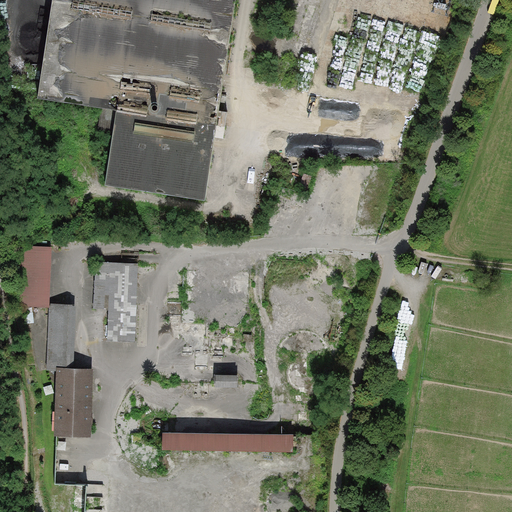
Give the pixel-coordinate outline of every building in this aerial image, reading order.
[(52,0),(37,97),(102,107),(98,131),(114,133),(106,184),(204,199),(216,124),(225,125),(227,110),(219,109),(236,0),(52,0)] [(410,110),(309,95),(303,138),(404,154),(410,110)] [(311,176),(304,174),(299,189),(306,191),(311,176)] [(51,249),(23,248),(21,304),(49,305),(51,249)] [(137,264),(96,262),(97,264),(103,264),(102,278),(112,278),(109,339),(134,340),(137,264)] [(94,339),(109,339),(112,278),(102,278),(103,264),(97,264),(94,339)] [(67,369),(69,306),(51,305),(49,369),(60,369),(67,369)] [(67,369),(60,369),(58,432),(90,433),(92,370),(67,369)] [(238,377),(216,376),(216,383),(237,384),(238,377)] [(132,409),(129,413),(140,422),(143,418),(132,409)] [(293,435),(164,433),(164,446),(293,448),(293,435)]
